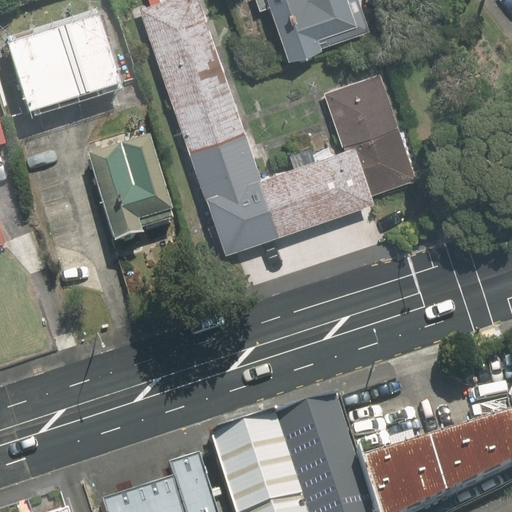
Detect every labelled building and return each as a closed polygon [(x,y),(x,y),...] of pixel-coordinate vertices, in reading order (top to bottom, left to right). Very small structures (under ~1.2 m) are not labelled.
[(207,191),(226,248),(375,199),(373,190),(415,176),(379,71),(323,90),(342,145),(259,173),(201,0),(157,0),(140,6),(203,192),(207,191)] [(271,0),(290,54),(322,44),(322,41),(367,26),(358,0),(271,0)] [(6,44),(29,114),(119,85),(96,15),(6,44)] [(90,159),(117,247),(150,236),(145,220),(176,211),(153,139),(90,159)] [(0,244),(13,240),(0,207),(0,244)] [(330,402),(273,421),(302,511),(366,511),(352,467),(330,402)] [(511,414),(352,467),(366,511),(422,511),(511,467),(511,414)] [(302,511),(273,421),(211,441),(234,511),(302,511)] [(175,482),(106,505),(107,511),(215,511),(198,459),(171,468),(175,482)]
